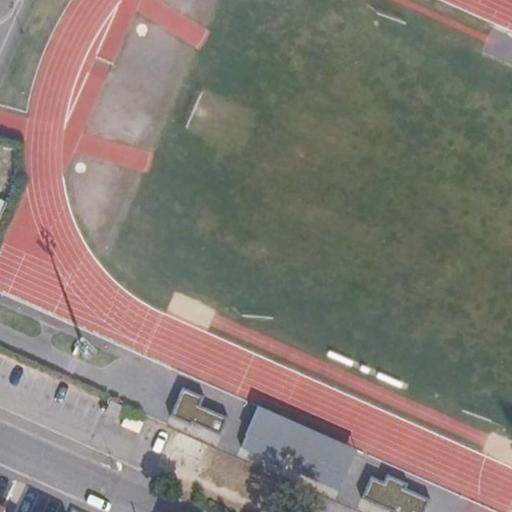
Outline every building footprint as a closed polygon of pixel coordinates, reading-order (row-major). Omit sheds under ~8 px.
[(201,395),(180,386),(167,414),(189,424),(190,422),(217,434),(225,416),(210,409),(197,404),(201,395)] [(115,416),(120,405),(108,400),(103,411),(115,416)] [(351,447),(256,404),(239,445),(334,488),(351,447)] [(385,482),(374,476),(363,499),(393,511),(426,511),(432,499),(408,488),(410,484),(389,474),(385,482)] [(12,511),(4,506),(0,503),(0,511),(12,511)]
